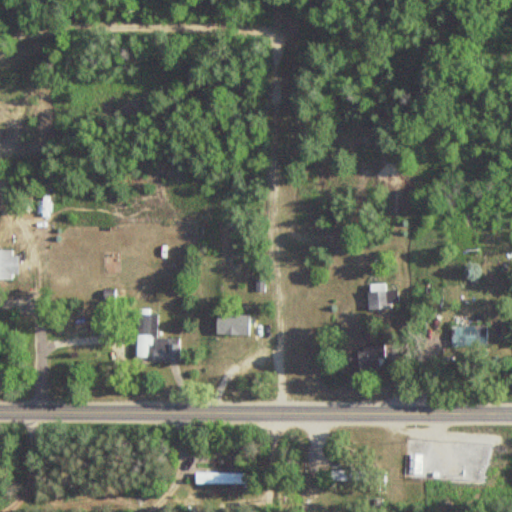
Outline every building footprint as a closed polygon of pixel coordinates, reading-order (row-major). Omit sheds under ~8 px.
[(0,250),(0,280),(17,280),(16,251),(0,250)] [(385,290),(385,284),(366,284),(367,309),(397,308),(396,289),(385,290)] [(179,338),(156,337),(157,311),(136,310),(135,358),(178,360),(179,338)] [(249,334),(249,314),(214,314),(214,334),(249,334)] [(485,346),(485,325),(450,325),(450,346),(485,346)] [(383,356),(382,344),(351,347),(353,371),(377,369),(376,357),(383,356)] [(348,479),(348,470),(329,470),(329,479),(348,479)] [(196,487),(244,487),(244,471),(196,471),(196,487)] [(332,485),(364,484),(364,474),(332,475),(332,485)]
